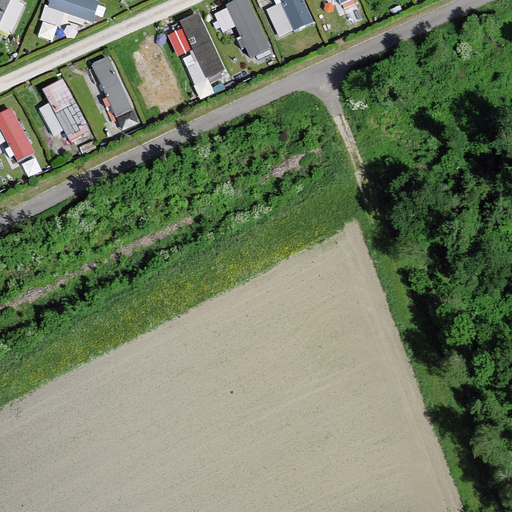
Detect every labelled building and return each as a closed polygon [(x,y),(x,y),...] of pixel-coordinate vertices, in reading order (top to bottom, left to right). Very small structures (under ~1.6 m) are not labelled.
[(47,45),(67,0),(51,0),(34,39),(47,45)] [(239,0),(236,2),(256,48),(270,42),(250,0),(239,0)] [(288,0),(300,26),(314,20),(304,0),(288,0)] [(223,29),(237,23),(229,4),(215,10),(223,29)] [(185,22),(205,68),(219,62),(197,16),(185,22)] [(124,58),(148,110),(170,99),(146,48),(124,58)] [(69,82),(93,126),(112,115),(89,72),(69,82)] [(38,96),(62,141),(80,132),(56,87),(38,96)] [(5,113),(29,157),(45,149),(23,102),(5,113)]
